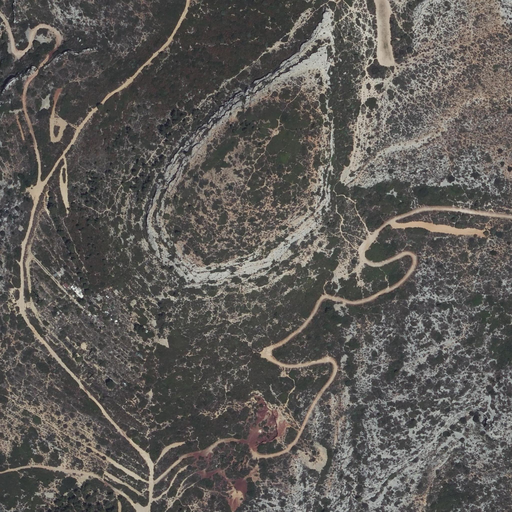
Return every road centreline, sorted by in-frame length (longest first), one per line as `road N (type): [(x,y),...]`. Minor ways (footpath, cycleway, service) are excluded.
road 1 (track): [(150,483),(184,455),(223,440),(242,441),(261,455),(291,447),(332,380),(334,362),(295,366),(266,353),(309,319),(320,298),(362,301),(401,282),(414,255),(378,264),(361,254),(386,223),(428,208),(511,216)]
road 2 (track): [(145,511),(150,463),(26,321),(20,287),(40,187),(88,117),(171,37),(188,0)]
road 3 (track): [(0,12),(19,55),(41,25),(60,40),(24,97),(40,187)]
road 4 (track): [(0,472),(87,472),(139,511)]
